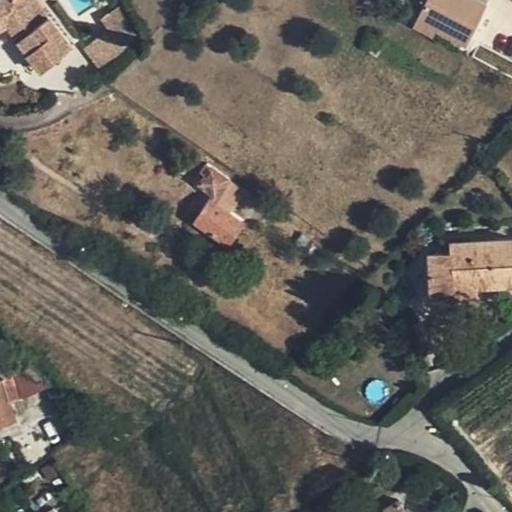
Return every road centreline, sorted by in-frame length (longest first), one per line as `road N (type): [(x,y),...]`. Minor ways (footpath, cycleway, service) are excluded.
road 1 (residential): [(0,200),(339,428),(372,432),(400,424)]
road 2 (residential): [(400,424),(511,344)]
road 3 (residential): [(400,424),(450,460),(498,511)]
